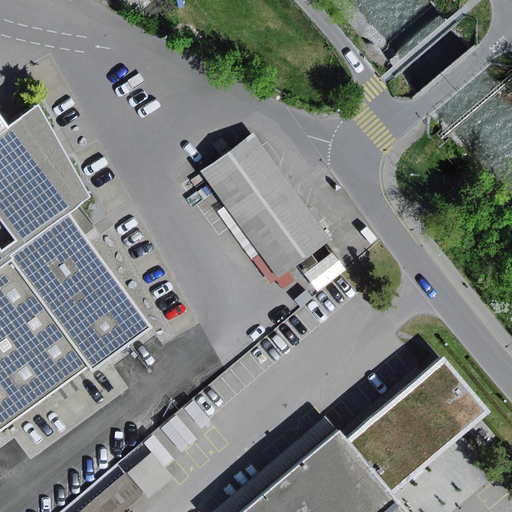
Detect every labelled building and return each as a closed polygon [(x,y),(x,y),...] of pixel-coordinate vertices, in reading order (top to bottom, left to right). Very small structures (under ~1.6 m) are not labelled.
[(0,269),(68,219),(91,200),(41,106),(10,126),(0,134),(0,269)] [(0,134),(10,126),(0,112),(0,134)] [(274,278),(329,240),(255,134),(199,172),(274,278)] [(150,328),(69,219),(68,219),(0,269),(0,431),(90,364),(94,369),(150,328)] [(332,253),(305,274),(318,291),(345,269),(332,253)] [(445,359),(348,443),(394,496),(491,411),(445,359)] [(216,511),(246,511),(339,433),(327,419),(216,511)] [(348,443),(339,433),(246,511),(407,511),(394,496),(348,443)] [(152,452),(127,474),(144,494),(149,499),(174,477),(152,452)] [(122,511),(144,494),(127,474),(82,511),(122,511)]
